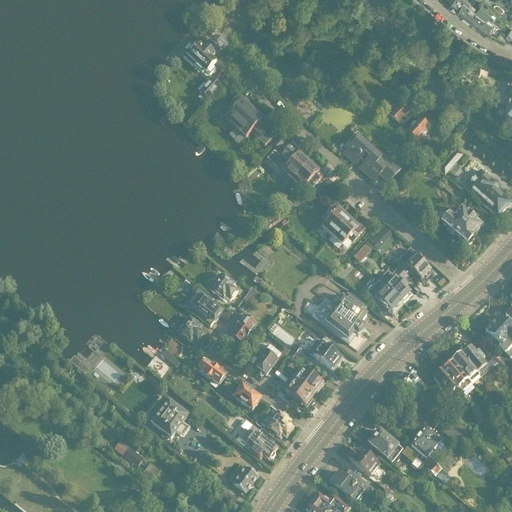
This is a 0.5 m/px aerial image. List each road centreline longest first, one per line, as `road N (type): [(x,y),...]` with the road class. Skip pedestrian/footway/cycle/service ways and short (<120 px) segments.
road 1 (residential): [(468,294),(229,63)]
road 2 (tertiary): [(323,437),(390,359),(468,294)]
road 3 (residential): [(323,437),(216,360),(214,349),(240,313)]
